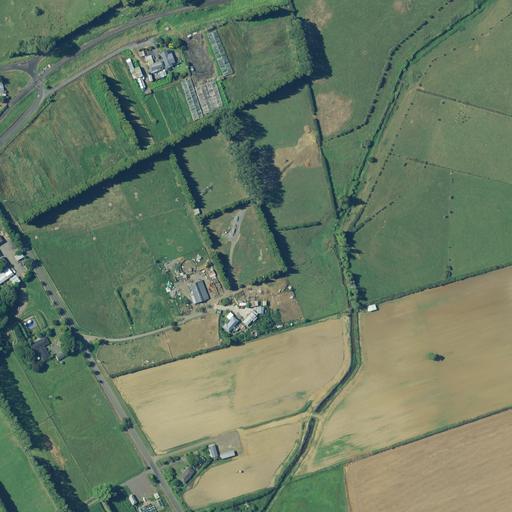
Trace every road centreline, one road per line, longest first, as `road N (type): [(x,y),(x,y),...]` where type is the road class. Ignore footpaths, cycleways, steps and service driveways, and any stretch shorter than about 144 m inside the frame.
road 1 (unclassified): [(0,206),(180,511)]
road 2 (unclassified): [(32,68),(141,0)]
